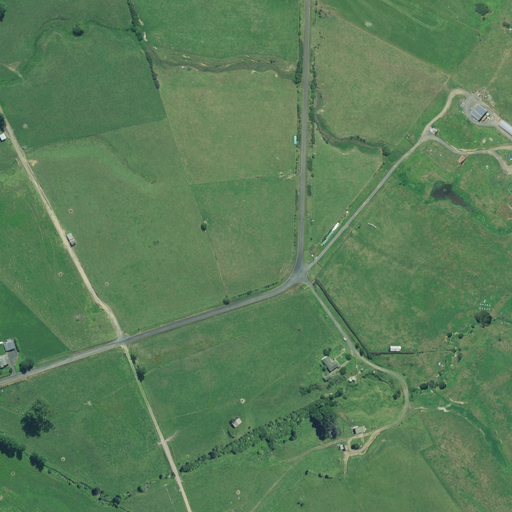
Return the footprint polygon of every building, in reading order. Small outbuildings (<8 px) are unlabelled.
[(488,112),(480,105),(473,114),(480,121),(488,112)] [(511,126),(504,120),(500,126),(511,135),(511,126)] [(461,165),(466,158),(463,155),(458,162),(461,165)] [(71,232),(66,235),(71,246),(76,244),(71,232)] [(15,343),(14,341),(11,342),(10,339),(6,340),(7,343),(3,344),(5,351),(15,348),(13,344),(15,343)] [(8,364),(6,355),(0,356),(0,355),(0,367),(6,366),(6,364),(8,364)] [(337,369),(340,367),(335,360),(331,363),(326,356),(320,359),(329,372),(336,367),(337,369)] [(237,417),(230,423),(234,428),(241,422),(237,417)]
